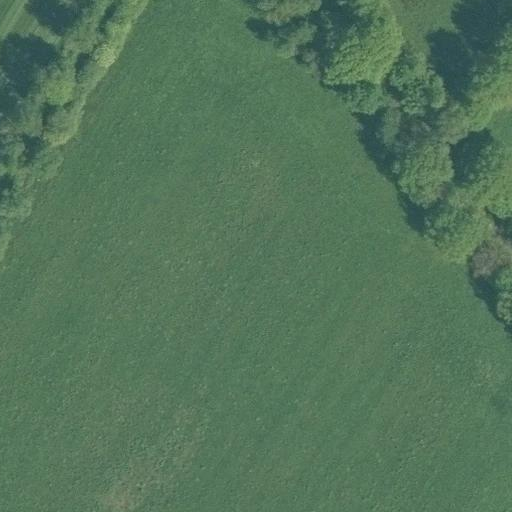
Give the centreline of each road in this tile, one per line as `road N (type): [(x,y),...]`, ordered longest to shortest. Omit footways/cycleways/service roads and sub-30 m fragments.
road 1 (track): [(511,246),(323,0)]
road 2 (track): [(120,0),(0,196)]
